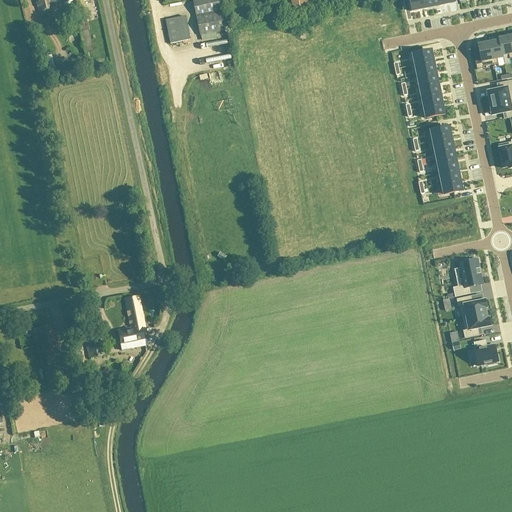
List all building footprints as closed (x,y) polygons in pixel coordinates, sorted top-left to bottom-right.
[(34,0),(39,14),(53,10),(53,7),(55,12),(61,10),(60,5),(72,2),(71,0),(34,0)] [(200,37),(205,36),(225,31),(218,0),(194,0),(192,1),(200,37)] [(290,0),(293,14),(309,11),(306,0),(290,0)] [(409,0),(412,13),(423,10),(420,0),(409,0)] [(420,0),(423,10),(433,8),(431,0),(420,0)] [(444,6),(442,0),(431,0),(433,8),(444,6)] [(185,16),(165,21),(170,45),(190,40),(185,16)] [(511,53),(509,37),(498,39),(502,59),(503,59),(503,57),(508,56),(509,60),(511,59),(511,53)] [(497,60),(502,59),(498,39),(498,40),(498,41),(488,44),(492,66),(498,65),(497,60)] [(483,68),(492,66),(488,44),(477,46),(479,53),(473,54),(476,71),(483,70),(483,68)] [(413,56),(415,67),(434,63),(431,52),(413,56)] [(43,56),(46,74),(56,72),(53,54),(43,56)] [(417,77),(436,73),(434,63),(415,67),(417,77)] [(419,88),(438,84),(436,73),(417,77),(419,88)] [(487,93),(489,105),(511,99),(511,92),(511,88),(511,87),(511,82),(499,84),(500,90),(487,93)] [(440,94),(438,84),(419,88),(421,98),(440,94)] [(424,109),(443,105),(440,94),(421,98),(424,109)] [(511,99),(489,105),(489,106),(490,106),(492,116),(505,114),(506,120),(511,118),(511,99)] [(424,109),(426,120),(445,116),(443,105),(424,109)] [(430,131),(432,142),(451,138),(449,127),(430,131)] [(435,153),(454,149),(451,138),(432,142),(435,153)] [(511,143),(498,146),(503,169),(508,168),(509,170),(511,169),(511,140),(510,141),(511,143)] [(435,153),(437,163),(456,159),(454,149),(435,153)] [(437,163),(439,174),(458,170),(456,159),(437,163)] [(458,170),(439,174),(441,185),(460,181),(458,170)] [(441,185),(444,196),(462,192),(460,181),(441,185)] [(460,264),(461,269),(464,286),(458,288),(453,289),(455,299),(470,295),(469,288),(480,286),(482,286),(480,275),(481,275),(480,274),(480,275),(479,271),(480,270),(479,270),(477,261),(460,264)] [(144,346),(141,328),(143,327),(138,297),(125,300),(130,329),(117,332),(121,351),(144,346)] [(471,297),(456,300),(458,308),(460,308),(462,320),(486,315),(484,309),(487,309),(485,301),(473,304),(471,297)] [(486,315),(462,320),(465,331),(463,332),(464,340),(479,336),(478,330),(491,327),(489,320),(487,320),(486,315)] [(38,354),(46,352),(47,357),(54,356),(52,347),(57,346),(53,325),(41,327),(43,337),(34,338),(38,354)] [(97,339),(87,341),(91,358),(101,356),(97,339)] [(498,363),(494,346),(487,348),(485,341),(473,344),(475,350),(474,350),(477,367),(487,365),(487,367),(496,365),(495,363),(498,363)] [(458,343),(451,344),(453,351),(460,350),(458,343)] [(43,369),(46,381),(67,376),(65,365),(43,369)]
